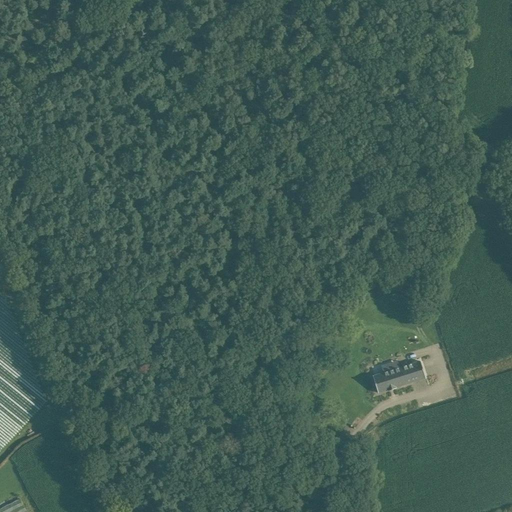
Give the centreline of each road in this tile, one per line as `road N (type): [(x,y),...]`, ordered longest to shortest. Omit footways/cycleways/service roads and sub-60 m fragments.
road 1 (track): [(104,511),(0,257)]
road 2 (track): [(321,511),(349,437),(384,407),(448,385)]
road 3 (track): [(137,0),(0,79)]
